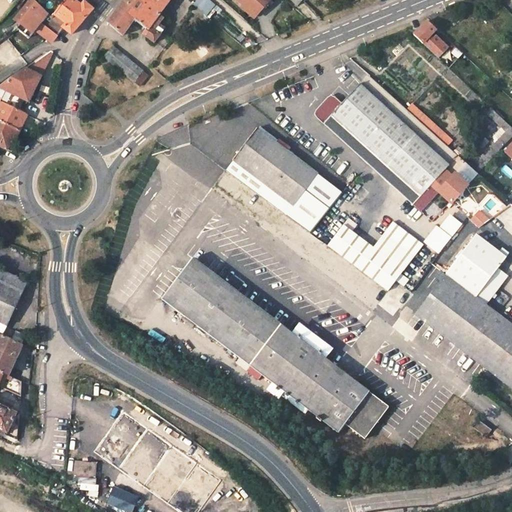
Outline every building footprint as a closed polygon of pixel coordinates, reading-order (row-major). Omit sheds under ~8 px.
[(65,0),(52,18),(47,14),(35,30),(52,43),(63,28),(72,33),(93,9),(83,1),(80,4),(75,0),(65,0)] [(125,0),(109,23),(124,34),(135,18),(148,29),(144,34),(156,42),(161,34),(151,25),(154,21),(168,0),(125,0)] [(210,4),(205,0),(199,0),(197,3),(208,12),(210,9),(208,8),(210,4)] [(264,0),(239,0),(253,13),(264,0)] [(29,36),(35,30),(47,14),(35,2),(16,26),(29,36)] [(436,28),(428,20),(414,35),(429,49),(433,44),(427,39),(436,28)] [(165,29),(154,21),(151,25),(161,34),(165,29)] [(462,52),(440,32),(436,37),(457,58),(462,52)] [(143,70),(114,47),(106,57),(134,79),(143,70)] [(51,50),(27,69),(41,76),(53,51),(51,50)] [(41,76),(27,69),(0,88),(0,100),(3,102),(16,108),(21,97),(29,100),(41,76)] [(429,186),(448,167),(360,85),(341,105),(335,99),(332,97),(328,99),(317,111),(315,114),(317,118),(324,124),(411,205),(419,195),(426,201),(434,191),(429,186)] [(0,120),(20,130),(29,114),(16,108),(3,102),(0,107),(0,120)] [(412,103),(407,108),(441,137),(445,132),(412,103)] [(505,133),(510,127),(491,109),(485,114),(505,133)] [(18,135),(20,130),(0,120),(0,145),(8,149),(15,133),(18,135)] [(511,136),(511,128),(510,127),(505,133),(492,147),(497,152),(511,136)] [(295,207),(319,175),(257,129),(233,161),(295,207)] [(12,151),(18,135),(15,133),(8,149),(12,151)] [(494,154),(490,150),(485,155),(490,159),(494,154)] [(511,171),(508,164),(502,167),(508,179),(511,176),(511,171)] [(453,171),(448,167),(429,186),(434,191),(449,176),(453,171)] [(434,191),(449,204),(463,190),(451,178),(449,176),(434,191)] [(463,190),(466,187),(453,176),(451,178),(463,190)] [(482,206),(493,218),(506,207),(494,195),(482,206)] [(433,203),(428,210),(434,215),(439,208),(433,203)] [(511,235),(511,203),(511,204),(496,219),(511,235)] [(470,219),(479,226),(489,219),(478,211),(470,219)] [(425,244),(440,255),(462,222),(447,212),(425,244)] [(297,237),(303,227),(288,219),(282,229),(297,237)] [(385,292),(412,257),(383,236),(371,251),(341,228),(326,247),(385,292)] [(473,232),(413,313),(511,387),(511,323),(485,303),(505,274),(496,267),(504,255),(503,254),(506,250),(500,245),(497,250),(473,232)] [(141,243),(109,288),(146,315),(178,270),(141,243)] [(343,423),(355,432),(362,438),(385,408),(378,402),(327,363),(312,352),(314,349),(329,361),(356,325),(330,305),(321,317),(311,329),(307,325),(317,313),(293,294),(291,297),(285,292),(287,290),(234,249),(218,269),(260,301),(255,307),(190,258),(161,296),(337,431),(343,423)] [(0,268),(0,322),(6,325),(26,281),(0,268)] [(11,339),(21,343),(24,335),(14,331),(11,339)] [(7,375),(21,343),(11,339),(0,333),(0,371),(2,373),(7,375)] [(20,392),(22,381),(9,379),(8,390),(20,392)] [(0,431),(16,439),(18,413),(0,404),(0,431)] [(490,429),(478,420),(473,428),(484,436),(490,429)] [(97,495),(97,462),(74,462),(74,477),(81,477),(81,495),(97,495)]
